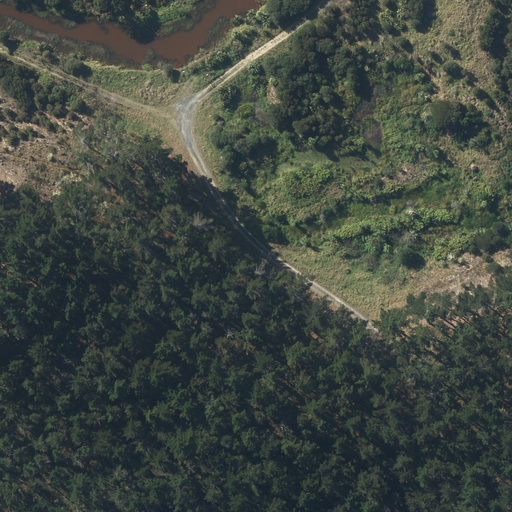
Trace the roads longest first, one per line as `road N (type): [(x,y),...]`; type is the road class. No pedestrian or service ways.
road 1 (track): [(432,511),(411,395),(350,315),(280,264),(171,122),(0,48)]
road 2 (track): [(171,122),(335,0)]
